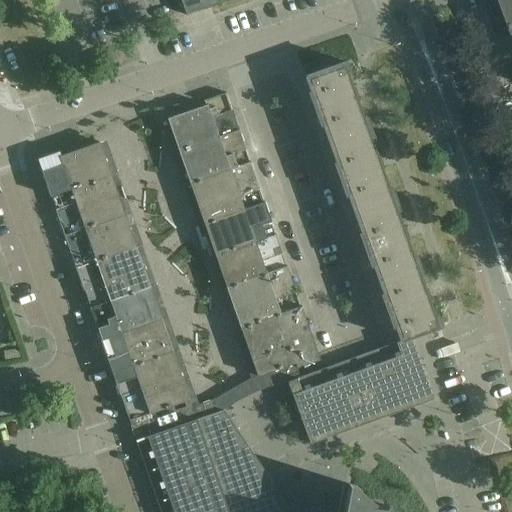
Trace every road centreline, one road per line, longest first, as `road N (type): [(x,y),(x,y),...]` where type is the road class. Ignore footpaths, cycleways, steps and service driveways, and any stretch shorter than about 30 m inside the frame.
road 1 (unclassified): [(268,87),(290,90),(382,338),(345,351),(256,102)]
road 2 (unclassified): [(309,494),(233,401),(100,114)]
road 3 (tertiary): [(511,306),(406,0)]
road 4 (residential): [(88,377),(0,140)]
road 5 (residential): [(100,114),(256,54)]
road 6 (residential): [(511,138),(462,0)]
road 7 (residential): [(256,54),(390,0)]
road 8 (residential): [(138,511),(88,377)]
